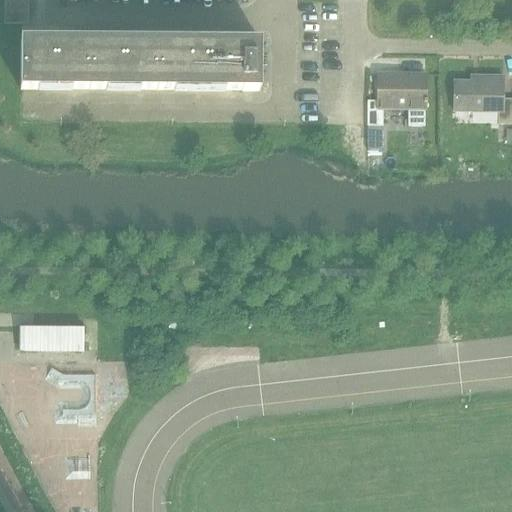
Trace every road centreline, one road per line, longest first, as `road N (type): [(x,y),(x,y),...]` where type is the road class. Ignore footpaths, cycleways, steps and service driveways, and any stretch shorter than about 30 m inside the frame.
road 1 (residential): [(24,108),(279,109),(274,0)]
road 2 (residential): [(348,0),(348,44),(511,47)]
road 3 (unknown): [(279,109),(352,115),(348,44)]
